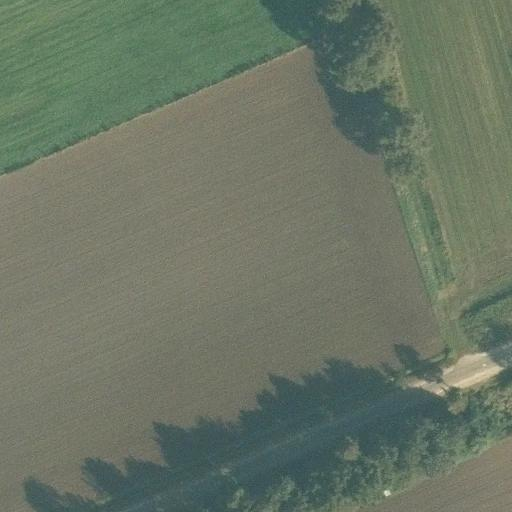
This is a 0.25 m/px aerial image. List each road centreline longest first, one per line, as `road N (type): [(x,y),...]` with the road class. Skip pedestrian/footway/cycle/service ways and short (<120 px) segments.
road 1 (unclassified): [(148,511),(511,353)]
road 2 (track): [(351,0),(471,371)]
